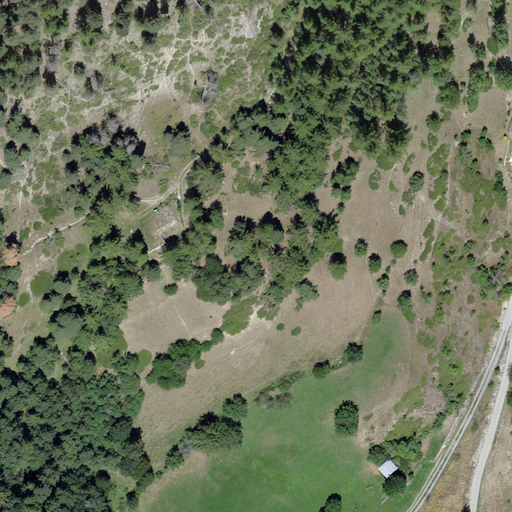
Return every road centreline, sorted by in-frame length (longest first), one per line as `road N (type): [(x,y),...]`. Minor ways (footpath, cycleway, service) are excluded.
road 1 (track): [(414,511),(474,406),(511,312)]
road 2 (residential): [(475,511),(511,374)]
